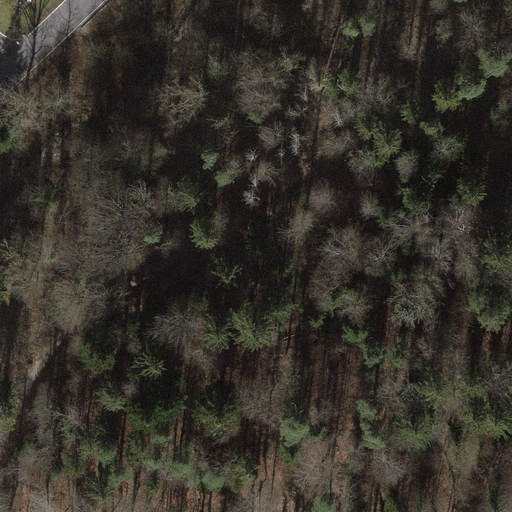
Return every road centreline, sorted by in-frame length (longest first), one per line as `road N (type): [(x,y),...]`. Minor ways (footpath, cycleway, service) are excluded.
road 1 (track): [(511,42),(492,51),(442,105),(362,138),(285,183),(71,323),(17,407),(0,458)]
road 2 (tertiary): [(0,85),(92,0)]
